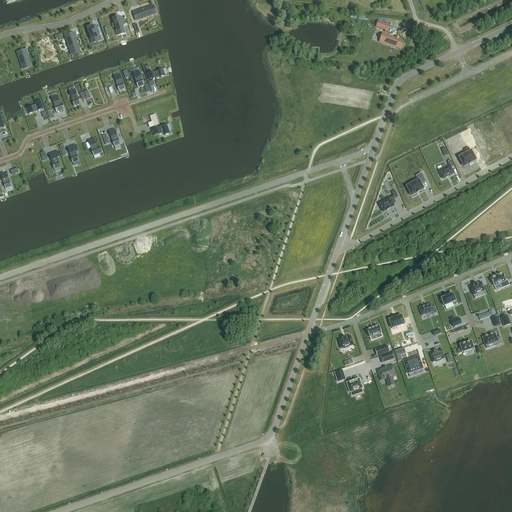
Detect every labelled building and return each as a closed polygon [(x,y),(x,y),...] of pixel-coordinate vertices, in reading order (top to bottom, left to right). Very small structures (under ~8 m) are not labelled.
[(135,16),(136,21),(153,15),(150,7),(139,11),(140,14),(135,16)] [(119,18),(113,20),(117,32),(123,30),(119,18)] [(388,31),(389,28),(390,25),(378,21),(376,27),(388,31)] [(99,32),(98,33),(95,25),(90,27),(93,36),(94,39),(97,38),(98,42),(102,41),(99,32)] [(73,33),(65,36),(71,52),(79,49),(73,33)] [(382,34),(379,42),(386,44),(396,48),(396,47),(401,49),(403,43),(401,43),(402,41),(388,36),(382,34)] [(25,50),(17,53),(22,66),(30,63),(25,50)] [(163,69),(147,74),(150,80),(165,75),(163,69)] [(511,69),(503,74),(507,82),(511,79),(511,69)] [(133,73),(132,73),(137,88),(144,86),(138,71),(137,71),(133,73)] [(125,89),(120,74),(114,76),(119,91),(125,89)] [(69,92),(74,107),(80,105),(75,90),(69,92)] [(56,113),(65,110),(64,105),(61,105),(57,96),(51,98),(56,113)] [(28,113),(28,114),(43,109),(40,100),(35,102),(36,105),(26,108),(28,113)] [(152,130),(154,136),(164,133),(164,135),(169,134),(170,134),(169,132),(169,131),(167,125),(160,127),(158,128),(152,130)] [(120,145),(115,129),(109,132),(114,147),(120,145)] [(488,154),(504,146),(498,135),(482,144),(488,154)] [(94,139),(88,141),(93,156),(102,153),(100,148),(98,149),(94,139)] [(76,145),(67,148),(72,163),(79,161),(75,151),(78,151),(76,145)] [(467,154),(459,158),(464,167),(469,164),(469,165),(471,164),(471,163),(476,160),(469,148),(464,150),(467,154)] [(58,152),(49,155),(54,170),(61,168),(57,158),(60,157),(58,152)] [(451,169),(454,168),(451,162),(448,163),(450,167),(447,168),(446,166),(442,168),(443,170),(439,172),(442,179),(454,174),(451,169)] [(0,174),(6,189),(12,187),(6,172),(0,174)] [(419,181),(407,187),(412,196),(423,190),(421,185),(426,182),(421,173),(416,176),(419,181)] [(393,204),(389,198),(379,204),(383,212),(387,210),(390,209),(390,208),(394,206),(393,204)] [(495,277),(491,279),(493,287),(500,284),(502,289),(509,287),(507,281),(505,282),(503,274),(498,276),(498,275),(495,276),(495,277)] [(485,291),(481,283),(477,284),(474,285),(474,286),(470,287),(473,296),(485,291)] [(445,297),(441,299),(444,306),(452,303),(454,306),(457,304),(455,301),(453,294),(449,296),(449,295),(445,297)] [(511,299),(502,303),(505,309),(511,306),(511,299)] [(431,304),(419,308),(422,316),(433,313),(434,314),(437,313),(435,308),(432,309),(431,304)] [(489,313),(483,315),(485,319),(494,315),(492,310),(489,311),(489,313)] [(402,316),(389,320),(392,329),(405,324),(402,316)] [(504,327),(510,325),(507,316),(501,318),(504,327)] [(459,318),(451,321),(453,327),(462,324),(459,318)] [(382,337),(381,333),(379,326),(367,330),(369,338),(378,335),(379,338),(382,337)] [(500,337),(497,338),(495,333),(482,338),(485,345),(494,342),(496,346),(502,344),(500,337)] [(338,340),(341,349),(344,347),(345,349),(349,348),(349,346),(353,345),(350,337),(346,338),(346,337),(342,338),(342,339),(338,340)] [(461,348),(457,350),(459,354),(474,348),(473,344),(472,344),(471,341),(460,345),(461,348)] [(387,345),(375,350),(377,356),(389,352),(387,345)] [(410,345),(399,349),(401,354),(412,351),(410,345)] [(434,352),(430,354),(433,362),(436,361),(437,363),(441,361),(441,360),(444,358),(441,350),(437,351),(434,352)] [(394,352),(387,354),(389,361),(396,359),(394,352)] [(419,356),(404,362),(408,374),(423,369),(419,356)] [(393,366),(378,371),(381,381),(386,379),(388,384),(393,382),(391,377),(396,376),(393,366)] [(342,370),(334,373),(338,382),(345,379),(342,370)] [(360,378),(348,383),(351,392),(353,392),(354,396),(364,393),(362,388),(364,388),(360,378)]
